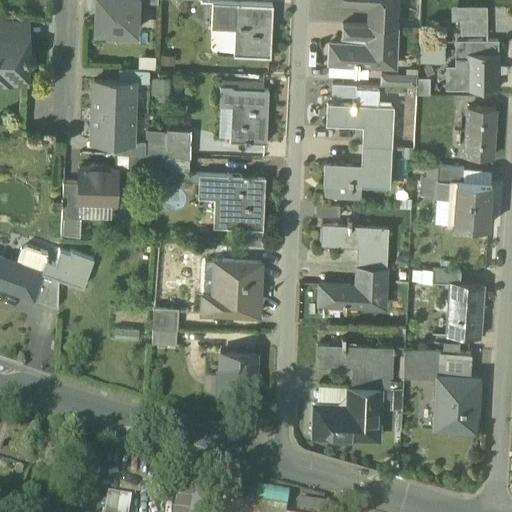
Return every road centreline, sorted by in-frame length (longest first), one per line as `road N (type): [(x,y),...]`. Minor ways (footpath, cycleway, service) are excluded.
road 1 (residential): [(301,0),(279,467)]
road 2 (residential): [(0,377),(279,467)]
road 3 (residential): [(511,234),(492,511)]
road 4 (residential): [(279,467),(447,511)]
